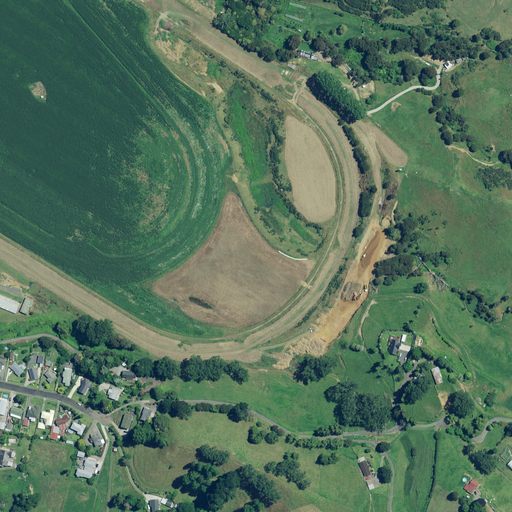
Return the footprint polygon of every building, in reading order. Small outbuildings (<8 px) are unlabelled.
[(20,303),(0,295),(0,307),(16,313),(20,303)] [(32,300),(26,298),(20,313),(27,315),(32,300)] [(403,337),(401,342),(399,341),(393,339),(389,353),(396,355),(397,349),(399,350),(400,347),(403,348),(406,338),(403,337)] [(24,371),(15,363),(11,367),(16,372),(15,373),(19,376),(24,371)] [(39,378),(37,367),(29,369),(32,380),(39,378)] [(70,386),(73,369),(66,368),(65,367),(63,377),(64,377),(63,382),(66,383),(65,386),(70,386)] [(440,372),(438,367),(431,370),(437,384),(443,382),(439,372),(440,372)] [(57,378),(50,370),(45,374),(49,378),(47,380),(50,383),(57,378)] [(78,380),(83,383),(79,391),(85,395),(89,387),(91,387),(94,382),(92,381),(86,378),(81,375),(78,380)] [(120,390),(113,387),(112,390),(110,389),(108,394),(110,395),(109,397),(117,400),(120,390)] [(5,400),(0,399),(0,400),(0,414),(5,415),(8,403),(4,402),(5,400)] [(40,407),(36,406),(35,408),(30,406),(27,417),(30,417),(29,419),(32,419),(31,421),(35,422),(36,418),(37,419),(40,407)] [(24,410),(13,407),(10,415),(21,419),(24,410)] [(154,411),(145,408),(141,419),(147,422),(149,416),(152,417),(154,411)] [(45,419),(44,423),(39,422),(38,428),(45,429),(46,426),(48,427),(48,425),(52,426),(55,411),(50,410),(50,413),(43,411),(41,418),(45,419)] [(67,429),(72,420),(65,413),(61,416),(63,418),(56,420),(58,426),(59,425),(60,430),(67,429)] [(133,416),(125,414),(121,427),(129,429),(133,416)] [(81,425),(74,422),(71,428),(78,431),(77,433),(82,435),(86,426),(82,424),(81,425)] [(64,433),(59,432),(60,428),(52,426),(49,438),(57,440),(57,438),(60,439),(60,436),(64,437),(64,433)] [(101,440),(98,433),(92,436),(96,447),(105,443),(103,439),(101,440)] [(0,446),(0,466),(2,466),(2,465),(12,467),(13,463),(9,462),(10,457),(14,458),(15,452),(10,451),(10,449),(0,446)] [(94,468),(94,469),(96,462),(86,459),(84,466),(85,466),(84,470),(78,469),(76,475),(77,475),(77,476),(80,477),(80,476),(91,479),(93,473),(92,473),(94,468)] [(371,474),(366,461),(359,464),(365,477),(371,474)] [(480,484),(473,479),(469,486),(467,484),(464,489),(472,494),(476,488),(476,489),(480,484)] [(375,488),(372,480),(367,482),(369,490),(375,488)] [(161,506),(160,499),(158,499),(150,500),(150,507),(152,507),(152,511),(159,511),(159,506),(161,506)]
